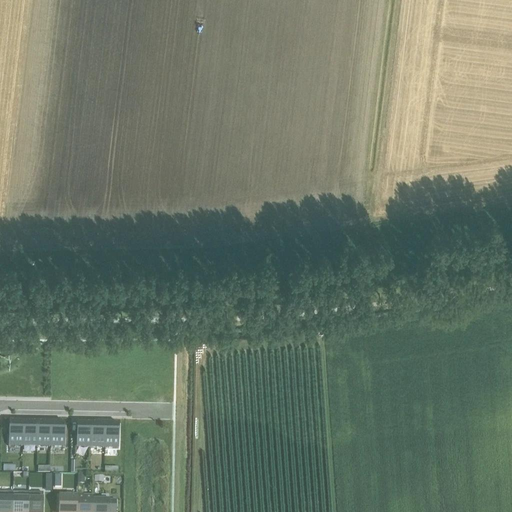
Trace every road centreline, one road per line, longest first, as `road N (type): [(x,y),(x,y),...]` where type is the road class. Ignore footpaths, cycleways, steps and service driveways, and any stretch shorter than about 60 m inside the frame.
road 1 (track): [(0,261),(192,260),(511,217)]
road 2 (residential): [(0,406),(170,407)]
road 3 (track): [(230,320),(221,288),(341,235)]
